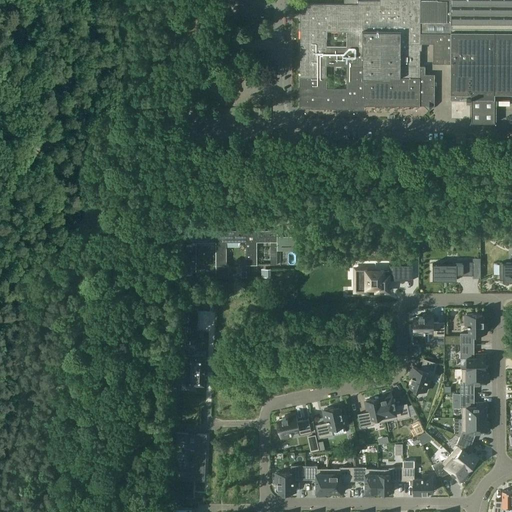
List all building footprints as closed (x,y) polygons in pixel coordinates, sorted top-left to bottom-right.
[(379,0),(357,0),(358,4),(301,3),(300,3),(300,19),(301,19),(300,76),(299,108),(301,108),(326,108),(354,109),(354,110),(354,109),(364,109),(364,106),(367,106),(367,105),(381,105),(381,107),(385,107),(385,105),(399,105),(399,107),(403,107),(403,105),(417,105),(417,106),(420,106),(420,105),(424,105),(429,111),(434,106),(434,74),(426,74),(426,66),(421,66),(421,50),(423,50),(423,44),(435,44),(435,64),(451,64),(450,99),(462,99),(462,98),(466,98),(466,99),(472,99),(472,98),(478,98),(493,98),(495,98),(495,93),(511,92),(511,0),(380,0),(381,0),(379,0)] [(495,123),(494,123),(494,100),(471,100),(471,123),(470,122),(470,124),(495,124),(495,123)] [(186,271),(196,271),(196,240),(210,239),(210,242),(216,242),(216,230),(186,230),(186,264),(186,271)] [(216,230),(216,242),(216,277),(229,277),(229,265),(227,263),(227,239),(240,239),(240,242),(246,242),(246,230),(216,230)] [(246,230),(246,242),(247,264),(257,264),(257,239),(270,239),(270,241),(277,241),(277,230),(246,230)] [(433,263),(433,280),(457,280),(457,273),(463,273),(463,275),(473,275),(473,261),(463,261),(463,263),(433,263)] [(511,262),(500,263),(500,279),(503,279),(503,281),(511,280),(511,262)] [(355,276),(355,291),(368,291),(367,288),(376,287),(376,291),(389,291),(389,280),(405,280),(406,265),(389,265),(389,270),(367,271),(367,275),(355,276)] [(413,333),(424,333),(424,330),(432,330),(432,335),(444,335),(444,322),(433,322),(433,314),(423,314),(423,316),(419,316),(419,317),(413,317),(413,333)] [(460,333),(460,344),(474,344),(474,334),(486,334),(486,324),(484,324),(484,319),(482,319),(482,316),(482,314),(477,314),(466,314),(466,325),(468,325),(469,325),(469,333),(460,333)] [(196,323),(185,322),(185,342),(195,343),(196,323)] [(460,344),(460,358),(467,358),(467,369),(462,369),(486,369),(486,368),(486,365),(486,354),(476,354),(476,357),(474,357),(474,344),(460,344)] [(204,374),(205,364),(205,355),(205,354),(204,354),(195,354),(195,346),(189,345),(189,353),(188,353),(188,354),(187,372),(182,372),(182,382),(186,382),(186,383),(187,383),(203,384),(204,384),(204,383),(204,374)] [(429,381),(426,380),(428,372),(433,374),(437,362),(424,358),(420,369),(413,366),(410,376),(412,376),(410,381),(412,381),(410,386),(425,391),(429,381)] [(461,381),(461,392),(474,392),(474,382),(480,382),(480,381),(483,381),(489,381),(489,373),(486,373),(486,369),(462,369),(462,381),(461,381)] [(384,396),(380,397),(385,420),(396,418),(397,419),(410,416),(407,403),(395,405),(394,400),(393,400),(393,398),(392,392),(383,393),(384,396)] [(461,392),(461,407),(462,407),(462,418),(486,418),(486,416),(486,414),(486,403),(477,403),(477,406),(474,406),(474,404),(474,392),(461,392)] [(371,411),(358,414),(361,427),(375,424),(374,423),(385,420),(380,397),(379,397),(375,398),(365,400),(367,409),(370,409),(371,411)] [(319,438),(333,435),(331,428),(346,425),(344,415),(342,415),(341,411),(340,411),(339,406),(323,409),(325,420),(329,419),(329,421),(316,424),(319,438)] [(312,432),(309,419),(298,421),(296,413),(286,415),(287,417),(282,418),(283,419),(277,421),(281,437),(291,434),(291,431),(299,429),(300,435),(312,432)] [(462,430),(460,436),(473,440),(477,431),(480,431),(480,430),(483,430),(489,430),(489,421),(486,421),(486,418),(462,418),(462,430)] [(177,457),(177,461),(177,463),(176,467),(177,467),(177,470),(186,470),(188,470),(193,471),(193,475),(194,475),(193,477),(196,477),(196,478),(202,478),(204,478),(205,465),(205,462),(203,462),(203,458),(205,458),(205,455),(205,451),(206,447),(205,447),(206,443),(206,434),(198,433),(197,444),(195,444),(189,443),(189,444),(187,443),(188,433),(178,432),(178,442),(178,444),(177,444),(177,449),(177,453),(177,455),(177,457)] [(458,445),(450,453),(468,469),(469,469),(471,466),(478,458),(471,452),(469,454),(468,453),(473,440),(460,436),(457,444),(458,445)] [(441,461),(433,465),(439,477),(451,471),(455,475),(456,475),(458,477),(462,481),(468,474),(466,472),(468,469),(450,453),(443,462),(441,461)] [(276,472),(276,482),(278,482),(278,486),(279,486),(279,487),(279,490),(279,492),(285,492),(295,492),(295,481),(292,481),(292,479),(306,479),(306,465),(291,465),(291,472),(276,472)] [(306,465),(306,479),(316,479),(316,480),(316,486),(316,489),(316,495),(325,495),(325,492),(329,492),(329,468),(317,468),(317,465),(306,465)] [(378,468),(378,492),(379,492),(382,492),(393,492),(393,482),(390,482),(390,480),(403,480),(403,466),(389,466),(389,468),(378,468)] [(403,466),(403,480),(413,480),(413,478),(414,478),(414,466),(403,466)] [(329,468),(329,492),(330,492),(333,492),(344,492),(344,482),(341,482),(341,480),(354,480),(354,467),(340,467),(340,468),(329,468)] [(354,467),(354,480),(365,480),(365,486),(366,486),(366,489),(366,495),(374,495),(374,492),(378,492),(378,468),(366,468),(366,467),(354,467)] [(413,480),(414,495),(424,495),(424,492),(428,492),(428,491),(431,491),(433,491),(433,485),(433,475),(422,475),(422,477),(422,478),(414,478),(413,478),(413,480)] [(495,500),(493,511),(503,511),(503,507),(511,506),(511,490),(502,490),(502,500),(495,500)]
